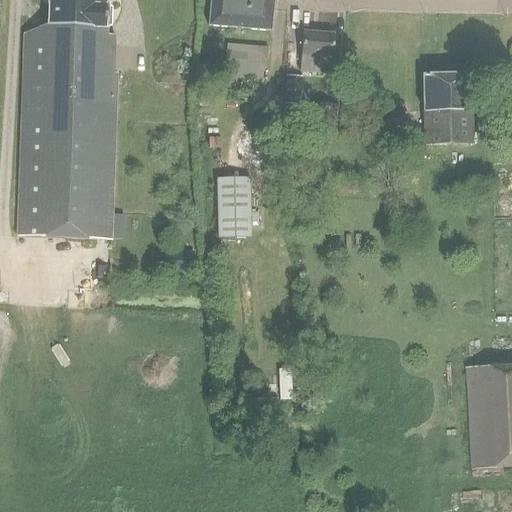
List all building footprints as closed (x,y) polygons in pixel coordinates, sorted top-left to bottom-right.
[(111,241),(117,75),(112,75),(114,37),(106,37),(107,7),(97,7),(97,0),(48,0),(47,28),(26,36),(18,238),(111,241)] [(270,32),(273,0),(210,0),(208,27),(270,32)] [(330,77),(333,36),(302,33),(300,63),(299,74),(330,77)] [(251,46),(251,66),(268,67),(268,47),(251,46)] [(298,80),(283,78),(280,106),(295,108),(298,80)] [(424,147),(472,146),(471,78),(423,78),(424,147)] [(322,105),(321,126),(335,127),(336,106),(322,105)] [(246,181),(213,182),(215,241),(248,240),(246,181)] [(163,253),(163,273),(194,273),(194,253),(163,253)] [(470,472),(511,470),(511,367),(465,370),(470,472)] [(267,418),(278,417),(277,399),(266,400),(267,418)]
